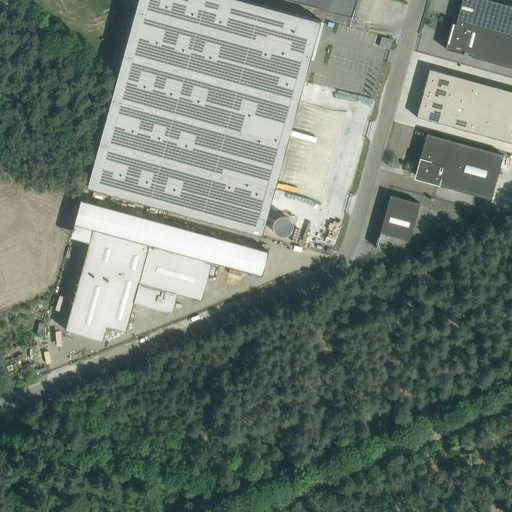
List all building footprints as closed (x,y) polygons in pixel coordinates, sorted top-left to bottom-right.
[(244,0),(137,0),(87,187),(262,235),(315,40),(318,41),(318,39),(315,38),(320,22),(323,23),(323,22),(244,0)] [(290,0),(352,17),(356,0),(290,0)] [(511,5),(490,0),(461,0),(456,22),(511,37),(511,5)] [(511,37),(456,22),(457,23),(457,24),(456,24),(456,25),(453,24),(454,23),(452,23),(452,24),(453,25),(452,28),(451,28),(450,29),(452,29),(451,33),(449,33),(449,34),(450,34),(449,38),(448,38),(449,39),(448,43),(447,42),(446,43),(448,43),(447,47),(445,47),(445,48),(446,49),(447,48),(451,49),(450,50),(451,50),(452,49),(456,50),(455,51),(456,51),(456,50),(460,51),(460,53),(461,53),(461,52),(464,52),(471,53),(470,57),(511,68),(511,37)] [(511,90),(429,68),(416,117),(511,142),(511,90)] [(491,199),(503,154),(426,133),(419,159),(421,159),(420,164),(419,164),(416,176),(434,180),(438,181),(437,185),(491,199)] [(409,240),(420,203),(390,195),(380,232),(409,240)] [(212,262),(93,229),(65,329),(103,340),(107,325),(126,330),(134,301),(153,306),(153,307),(163,310),(163,309),(171,311),(176,293),(201,299),(212,262)]
